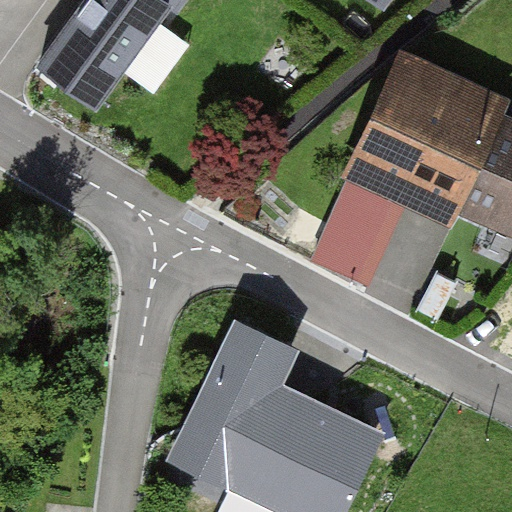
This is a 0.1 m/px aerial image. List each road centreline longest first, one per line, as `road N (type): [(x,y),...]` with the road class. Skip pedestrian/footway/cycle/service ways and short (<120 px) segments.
road 1 (residential): [(511,394),(232,258),(169,243)]
road 2 (residential): [(135,511),(142,344),(169,243)]
road 3 (residential): [(169,243),(128,205),(0,130)]
